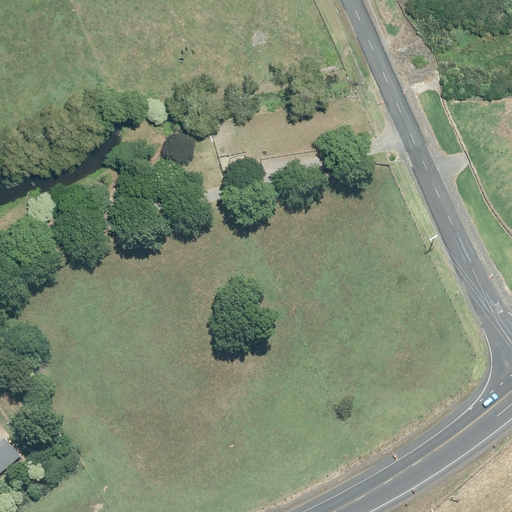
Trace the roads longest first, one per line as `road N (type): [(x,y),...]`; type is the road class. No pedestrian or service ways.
road 1 (unclassified): [(352,0),(511,343)]
road 2 (secondary): [(511,396),(333,511)]
